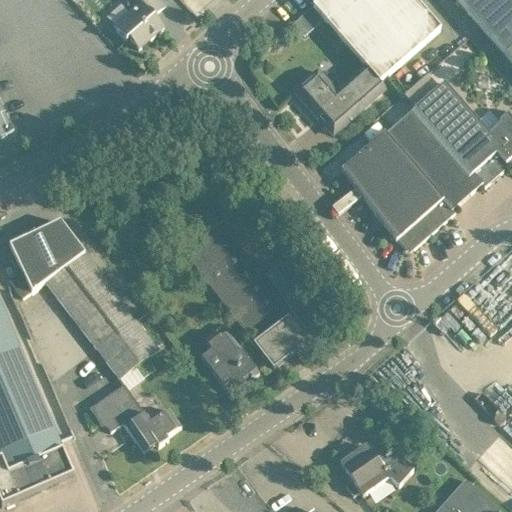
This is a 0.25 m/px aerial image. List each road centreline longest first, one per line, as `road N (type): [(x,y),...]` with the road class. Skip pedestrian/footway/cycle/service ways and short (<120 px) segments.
road 1 (unclassified): [(135,511),(368,351),(403,318)]
road 2 (unclassified): [(403,318),(201,58)]
road 3 (unclassified): [(201,58),(95,139),(0,182)]
road 4 (residential): [(511,229),(403,318)]
